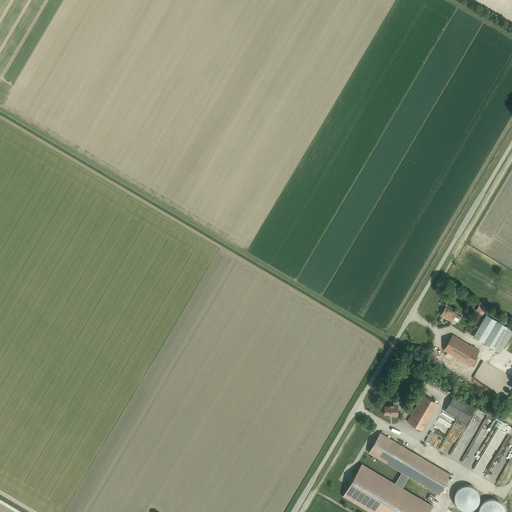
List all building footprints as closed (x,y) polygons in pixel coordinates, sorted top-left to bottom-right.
[(459,319),(460,316),(456,314),(445,308),(441,316),(451,322),(454,317),(459,319)] [(473,337),(494,349),(500,353),(511,332),(511,330),(486,315),(473,337)] [(470,366),(479,351),(452,335),(443,350),(470,366)] [(422,431),(438,404),(423,395),(407,422),(422,431)] [(466,424),(475,408),(454,395),(444,411),(466,424)] [(393,416),(398,416),(397,407),(399,407),(402,403),(403,403),(398,398),(395,401),(395,405),(388,405),(388,406),(384,406),(384,415),(393,415),(393,416)] [(369,511),(428,511),(432,505),(401,487),(408,476),(439,494),(450,474),(380,433),(368,453),(401,472),(395,483),(362,464),(343,496),(369,511)]
